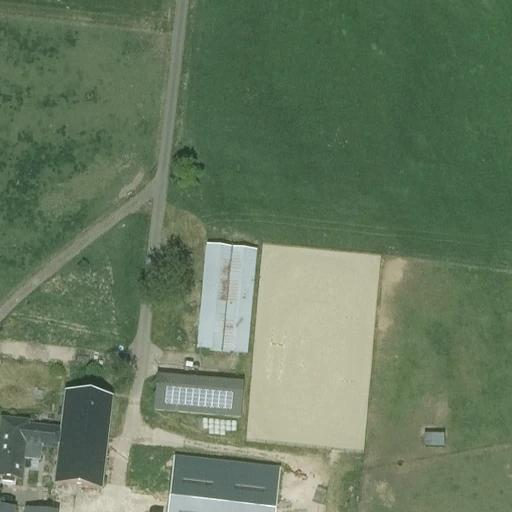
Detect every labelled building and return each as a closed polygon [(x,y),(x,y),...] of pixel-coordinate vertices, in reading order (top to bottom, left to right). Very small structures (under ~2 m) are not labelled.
[(256,252),(241,250),(205,246),(195,351),(246,357),(256,252)] [(238,421),(243,384),(156,377),(152,414),(238,421)] [(0,419),(0,433),(105,446),(110,400),(65,395),(61,430),(28,426),(29,423),(0,419)] [(105,446),(0,433),(0,480),(21,483),(24,449),(40,453),(41,450),(58,452),(54,486),(100,491),(105,446)] [(128,495),(166,499),(164,511),(276,511),(281,471),(172,459),(167,458),(168,450),(134,446),(128,495)]
